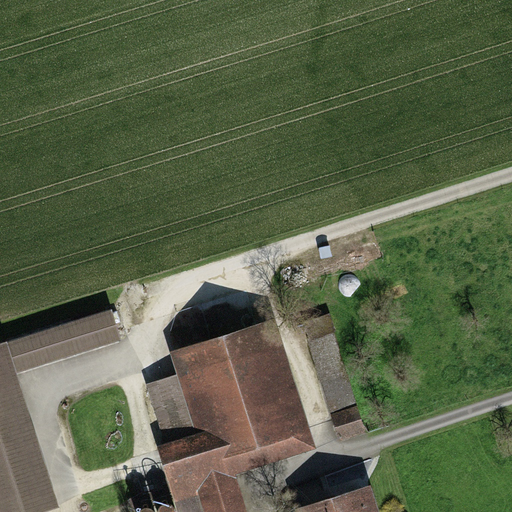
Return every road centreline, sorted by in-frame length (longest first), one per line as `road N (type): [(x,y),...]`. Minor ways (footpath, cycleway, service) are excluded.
road 1 (track): [(511,181),(258,263),(183,299),(133,344)]
road 2 (track): [(265,481),(511,398)]
